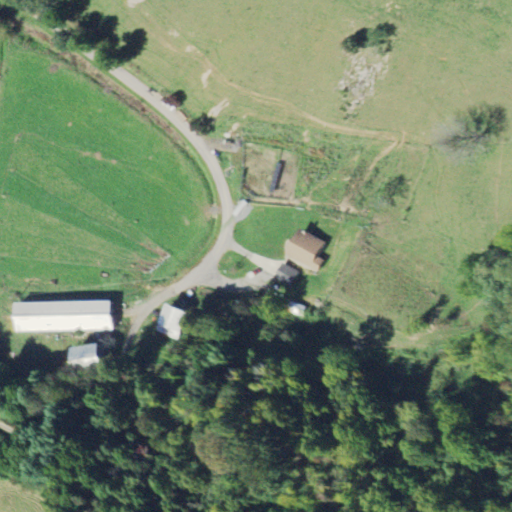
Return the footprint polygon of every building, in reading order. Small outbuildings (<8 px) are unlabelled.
[(329,241),(303,231),(292,258),(321,270),(325,260),(321,259),(329,241)] [(300,271),(285,262),(276,277),(290,286),(300,271)] [(22,332),(118,330),(117,301),(21,303),(22,332)] [(177,339),(188,311),(170,303),(158,332),(177,339)] [(77,348),(80,365),(108,361),(105,344),(77,348)]
